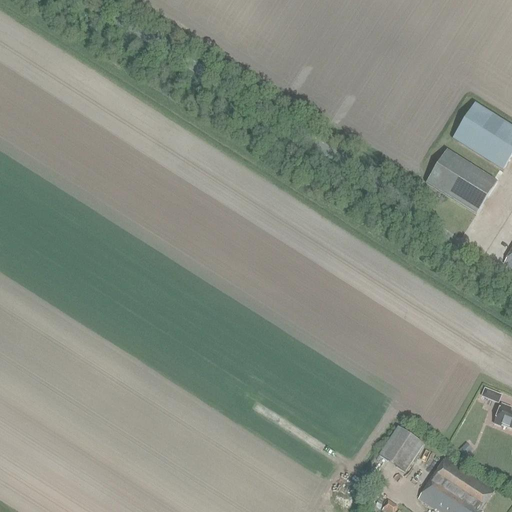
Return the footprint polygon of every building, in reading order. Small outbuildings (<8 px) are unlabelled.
[(511,158),(511,129),(474,106),(452,141),(502,173),(511,158)] [(428,185),(476,215),(495,184),(447,154),(428,185)] [(502,397),(485,390),(481,399),(498,405),(502,397)] [(510,409),(502,406),(494,425),(500,428),(501,426),(511,430),(511,411),(510,411),(510,409)] [(423,446),(398,430),(380,458),(405,475),(423,446)] [(465,458),(473,451),(467,444),(459,451),(465,458)] [(482,511),(495,495),(445,461),(418,500),(435,511),(436,511),(437,511),(438,511),(482,511)] [(380,497),(375,494),(369,502),(374,506),(380,497)] [(388,502),(382,511),(384,511),(394,511),(398,507),(388,502)]
